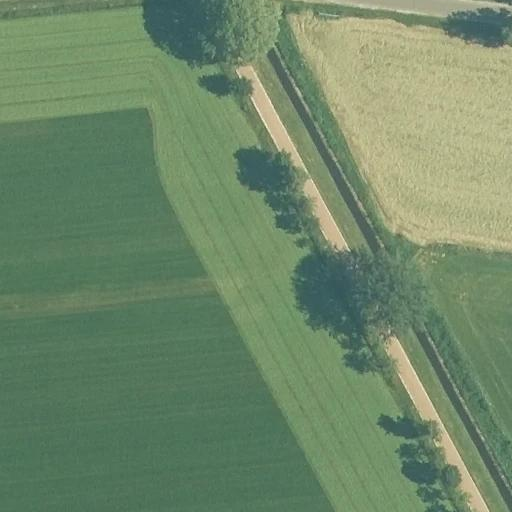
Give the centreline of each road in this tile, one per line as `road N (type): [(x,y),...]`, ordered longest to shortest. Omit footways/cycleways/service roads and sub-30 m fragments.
road 1 (unclassified): [(474,511),(202,0)]
road 2 (tertiary): [(511,22),(340,0)]
